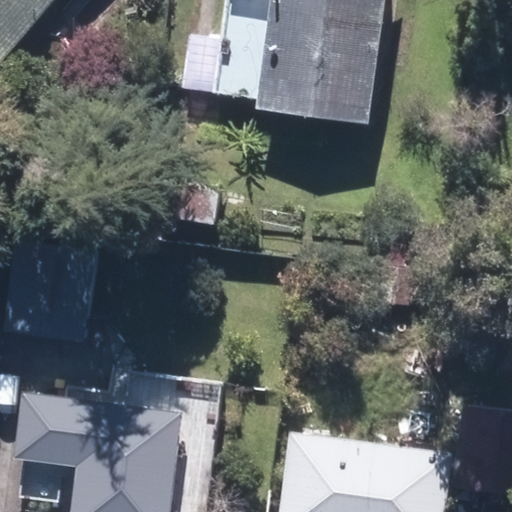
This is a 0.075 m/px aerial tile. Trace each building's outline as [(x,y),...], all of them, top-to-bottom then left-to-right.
[(0,0),(0,62),(2,64),(63,0),(0,0)] [(232,0),(229,30),(196,26),(189,88),(392,112),(405,0),(232,0)] [(105,236),(25,229),(16,332),(96,339),(105,236)] [(37,381),(23,498),(85,505),(84,511),(184,511),(198,400),(37,381)] [(471,483),(511,484),(511,404),(475,402),(471,483)] [(297,430),(289,511),(463,511),(469,447),(297,430)]
